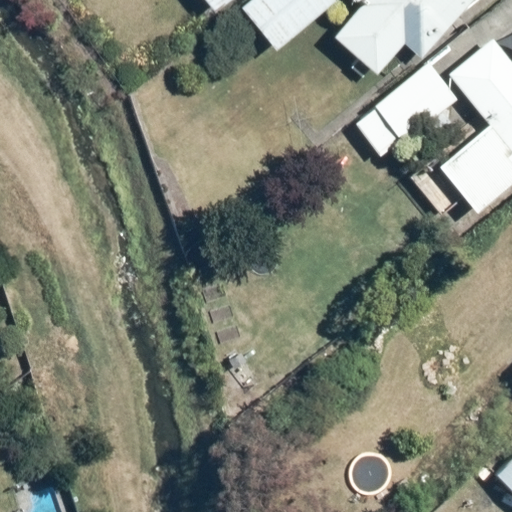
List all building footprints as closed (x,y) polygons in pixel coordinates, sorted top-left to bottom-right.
[(201,0),(208,8),(218,0),(201,0)] [(238,0),(233,6),(270,46),(321,0),(347,0),(351,4),(324,27),(365,72),(399,41),(413,56),(467,0),(238,0)] [(426,160),(406,175),(441,221),(462,207),(511,168),(511,28),(494,42),(488,33),(442,69),(480,119),(426,160)] [(420,53),(341,119),(374,159),(454,93),(420,53)] [(511,373),(511,355),(503,365),(511,373)]
